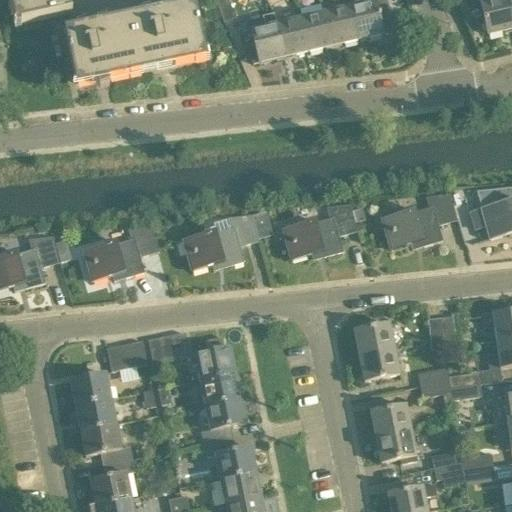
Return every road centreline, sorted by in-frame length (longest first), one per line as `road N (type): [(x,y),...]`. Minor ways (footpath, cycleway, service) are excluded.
road 1 (residential): [(0,139),(453,91)]
road 2 (residential): [(311,298),(23,333)]
road 3 (residential): [(353,511),(311,298)]
road 4 (residential): [(511,273),(311,298)]
road 5 (residential): [(55,511),(23,333)]
